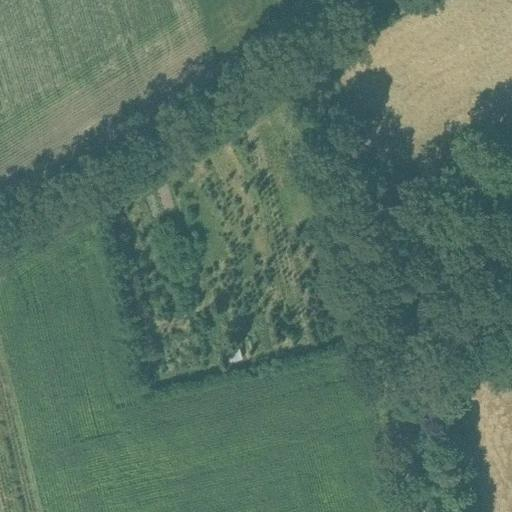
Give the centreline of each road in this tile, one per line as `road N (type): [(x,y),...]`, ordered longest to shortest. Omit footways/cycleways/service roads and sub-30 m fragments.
road 1 (track): [(422,511),(300,39)]
road 2 (track): [(0,223),(364,0)]
